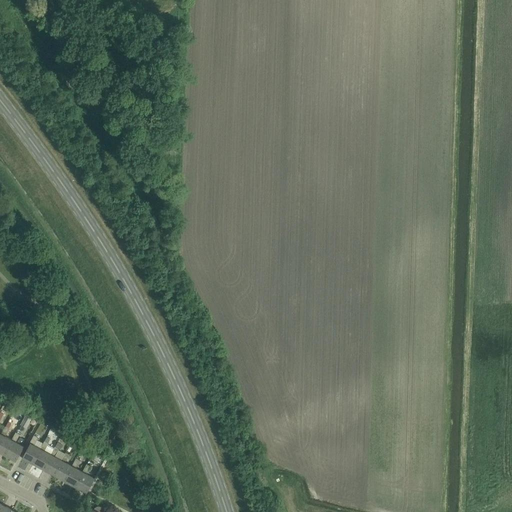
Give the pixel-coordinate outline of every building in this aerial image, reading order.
[(31,420),(25,417),(20,426),(27,429),(31,420)] [(12,441),(11,440),(4,437),(9,429),(5,427),(1,435),(2,435),(0,438),(0,453),(4,456),(12,441)] [(12,441),(4,456),(15,462),(23,447),(15,443),(19,435),(15,433),(11,440),(12,441)] [(22,459),(33,465),(41,450),(40,450),(33,446),(37,438),(33,436),(29,444),(29,445),(22,459)] [(41,450),(33,465),(43,470),(51,456),(50,455),(44,452),(48,444),(44,442),(40,450),(41,450)] [(51,456),(43,470),(54,476),(62,462),(61,461),(54,457),(58,450),(54,447),(50,455),(51,456)] [(62,462),(54,476),(64,482),(72,467),(71,467),(65,463),(69,455),(65,453),(61,461),(62,462)] [(64,482),(75,488),(83,473),(82,472),(75,469),(79,461),(75,459),(71,467),(72,467),(64,482)] [(83,473),(75,488),(86,494),(94,479),(86,475),(90,467),(86,465),(82,472),(83,473)]
